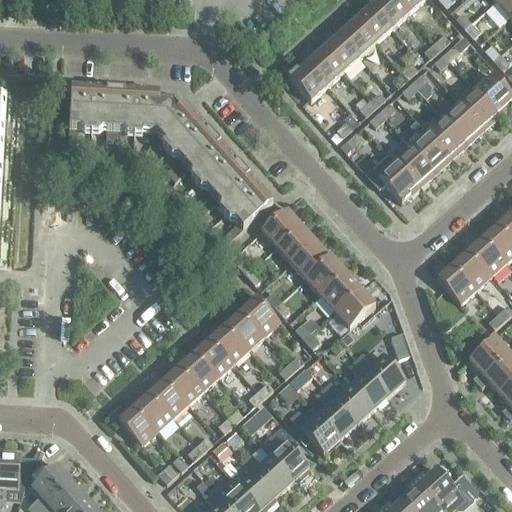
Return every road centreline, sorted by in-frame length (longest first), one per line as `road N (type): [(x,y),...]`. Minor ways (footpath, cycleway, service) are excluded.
road 1 (residential): [(400,270),(201,56)]
road 2 (residential): [(51,368),(56,242),(96,243),(152,309)]
road 3 (residential): [(201,56),(0,42)]
road 4 (residential): [(448,415),(400,270)]
road 5 (residential): [(511,171),(400,270)]
road 6 (residential): [(343,511),(448,415)]
road 7 (residential): [(140,511),(67,430),(48,423)]
road 8 (residential): [(152,309),(83,370),(51,368)]
